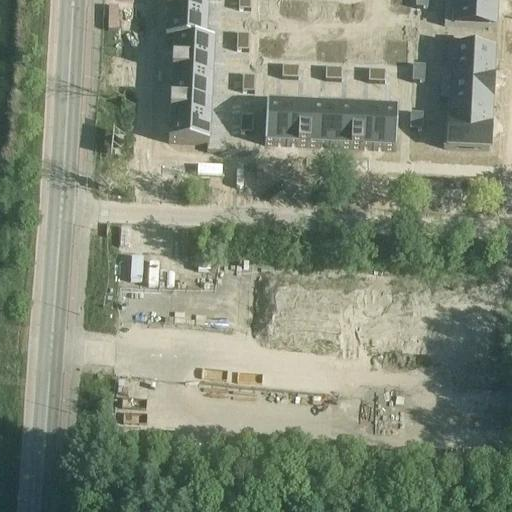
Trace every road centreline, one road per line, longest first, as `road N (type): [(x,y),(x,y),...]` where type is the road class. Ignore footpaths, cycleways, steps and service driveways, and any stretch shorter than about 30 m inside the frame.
road 1 (residential): [(511,233),(58,212)]
road 2 (tertiary): [(37,511),(58,212)]
road 3 (tertiary): [(58,212),(71,0)]
